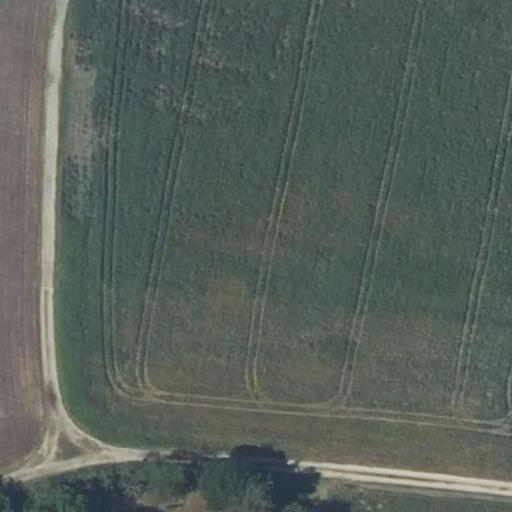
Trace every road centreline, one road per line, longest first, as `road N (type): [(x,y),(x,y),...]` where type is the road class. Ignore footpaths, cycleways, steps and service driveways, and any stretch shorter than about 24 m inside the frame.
road 1 (track): [(64,445),(511,496)]
road 2 (track): [(62,0),(46,380),(64,445)]
